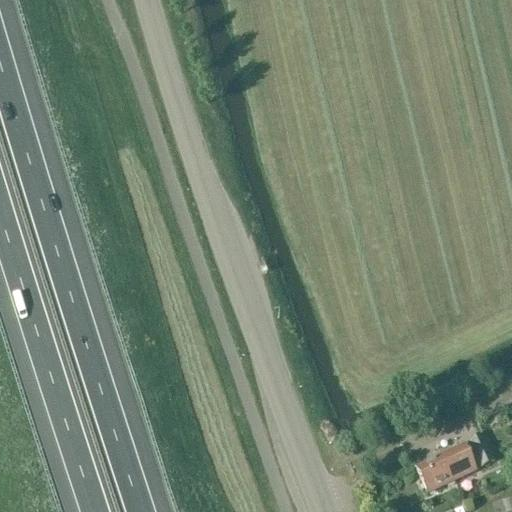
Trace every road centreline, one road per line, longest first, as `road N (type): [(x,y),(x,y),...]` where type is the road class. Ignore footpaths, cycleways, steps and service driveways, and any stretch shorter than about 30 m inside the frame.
road 1 (tertiary): [(322,511),(145,0)]
road 2 (motorway): [(145,511),(0,19)]
road 3 (motorway): [(0,229),(93,511)]
road 4 (unclassified): [(376,461),(511,399)]
